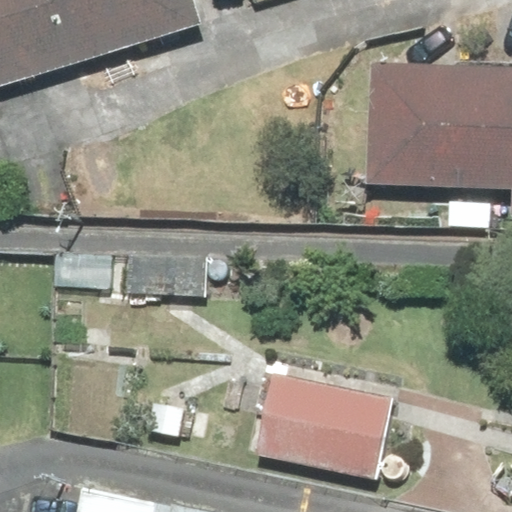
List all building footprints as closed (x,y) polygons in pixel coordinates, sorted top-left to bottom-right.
[(0,0),(0,87),(215,15),(210,0),(0,0)] [(511,73),(384,68),(379,189),(511,193),(511,73)] [(216,262),(136,259),(135,297),(214,301),(216,262)] [(400,399),(281,376),(265,457),(384,481),(400,399)] [(194,511),(92,491),(87,511),(194,511)]
